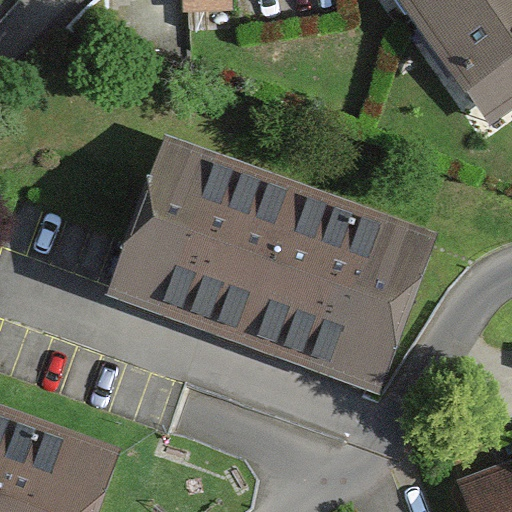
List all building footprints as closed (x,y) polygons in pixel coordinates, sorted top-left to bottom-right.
[(232,0),(181,0),(182,13),(233,13),(232,0)] [(511,0),(392,0),(475,119),(511,93),(511,0)] [(426,240),(156,144),(101,297),(372,393),(426,240)] [(89,511),(111,452),(0,411),(0,511),(89,511)] [(511,511),(511,467),(460,486),(469,511),(511,511)]
